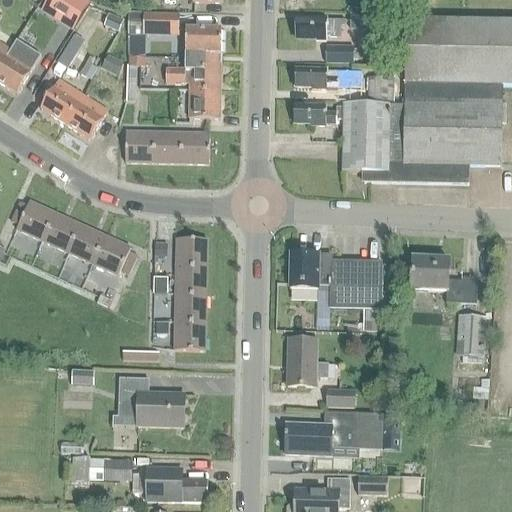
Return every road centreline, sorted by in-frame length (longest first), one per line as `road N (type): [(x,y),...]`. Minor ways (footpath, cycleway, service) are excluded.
road 1 (tertiary): [(250,511),(258,202)]
road 2 (unclassified): [(258,202),(132,201),(0,132)]
road 3 (unclassified): [(258,202),(511,223)]
road 4 (tertiary): [(258,202),(262,0)]
